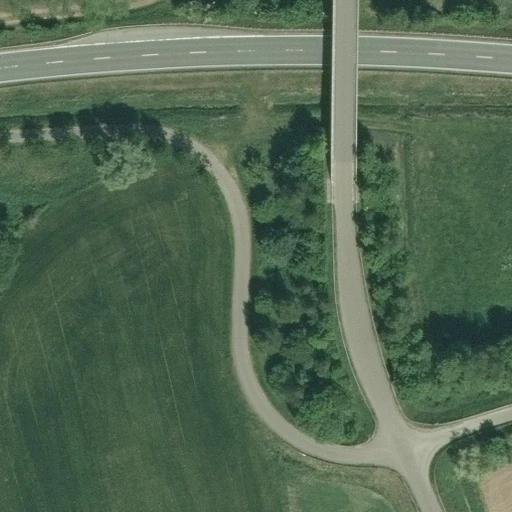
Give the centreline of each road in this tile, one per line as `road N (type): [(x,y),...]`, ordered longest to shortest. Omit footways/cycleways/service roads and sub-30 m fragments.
road 1 (residential): [(400,451),(319,452),(294,442),(254,407),(237,351),(240,235),(233,201),(191,152),(138,135),(0,142)]
road 2 (primary): [(0,71),(318,53),(511,63)]
road 3 (unclassified): [(400,451),(350,329),(338,167),(340,0)]
